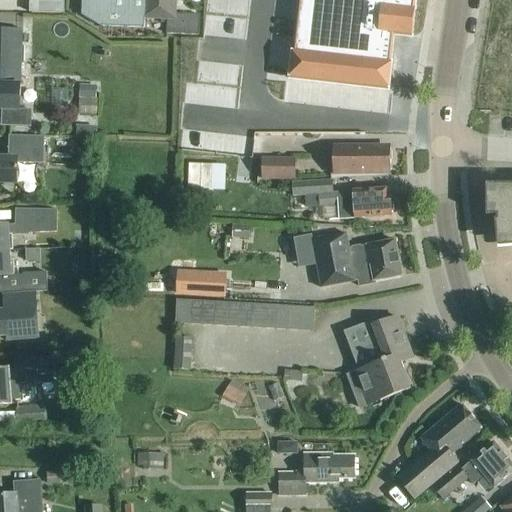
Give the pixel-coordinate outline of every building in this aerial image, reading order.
[(82,0),(83,2),(82,17),(100,17),(100,28),(144,29),(145,19),(166,20),(166,36),(198,36),(199,16),(176,16),(176,0),(82,0)] [(293,52),(290,80),(388,91),(391,64),(390,63),(393,36),(412,38),(415,10),(414,10),(414,0),(300,0),(294,53),(293,52)] [(511,0),(506,0),(501,99),(511,99),(511,0)] [(28,16),(63,16),(64,3),(28,2),(28,16)] [(21,111),(22,62),(25,62),(25,47),(22,47),(22,30),(0,29),(0,111),(1,111),(1,128),(31,129),(31,111),(21,111)] [(288,57),(291,38),(275,36),(272,55),(288,57)] [(96,100),(96,87),(79,86),(79,99),(96,100)] [(345,114),(360,114),(360,123),(392,124),(393,96),(345,95),(345,114)] [(79,100),(78,115),(98,116),(98,101),(79,100)] [(321,131),(346,131),(346,117),(321,117),(321,131)] [(96,139),(97,128),(76,126),(75,138),(96,139)] [(8,160),(0,159),(0,185),(17,186),(18,165),(43,166),(44,138),(9,137),(8,160)] [(367,147),(334,148),(335,176),(368,176),(368,174),(389,174),(389,162),(392,162),(391,152),(389,152),(389,149),(367,149),(367,147)] [(262,159),(262,181),(296,181),(296,159),(262,159)] [(332,181),(292,184),(293,198),(314,197),(319,197),(320,208),(339,206),(340,222),(352,221),(391,218),(390,216),(394,212),(393,203),(390,200),(389,198),(387,198),(386,189),(350,191),(350,193),(333,194),(332,181)] [(511,186),(500,187),(492,187),(495,218),(497,218),(497,222),(495,222),(497,239),(511,239),(511,186)] [(16,226),(0,226),(0,252),(9,252),(8,237),(29,236),(29,235),(56,234),(57,212),(17,211),(16,226)] [(249,240),(250,227),(232,227),(231,240),(249,240)] [(321,289),(358,282),(359,288),(375,285),(374,282),(402,277),(395,242),(349,250),(346,235),(312,241),(321,289)] [(25,251),(26,262),(40,261),(40,250),(25,251)] [(9,252),(0,252),(0,294),(47,293),(47,290),(46,276),(46,273),(22,275),(22,277),(10,277),(9,252)] [(224,275),(177,273),(176,297),(223,299),(224,275)] [(28,314),(37,315),(36,294),(5,296),(7,312),(0,312),(0,338),(9,338),(9,343),(30,342),(28,314)] [(63,309),(62,294),(44,296),(45,311),(63,309)] [(315,310),(190,303),(176,302),(175,325),(313,333),(315,310)] [(377,321),(343,333),(358,373),(347,377),(347,378),(351,388),(354,395),(359,409),(359,410),(410,391),(400,365),(413,360),(397,318),(379,325),(377,321)] [(190,372),(192,339),(175,338),(173,371),(190,372)] [(60,354),(50,354),(51,362),(60,362),(60,354)] [(9,373),(9,371),(0,371),(0,407),(12,407),(11,401),(20,400),(19,386),(27,386),(27,387),(55,385),(54,374),(49,374),(49,360),(38,361),(37,357),(15,358),(16,372),(9,373)] [(229,386),(221,398),(239,408),(246,396),(229,386)] [(15,403),(17,424),(45,421),(44,407),(19,409),(18,403),(15,403)] [(482,430),(462,406),(420,441),(430,452),(397,480),(415,501),(431,487),(432,488),(448,473),(458,464),(451,456),(482,430)] [(298,456),(298,444),(277,444),(277,456),(298,456)] [(448,473),(432,488),(443,501),(469,480),(473,485),(483,477),(494,490),(511,474),(511,466),(493,444),(460,472),(456,466),(459,464),(458,464),(448,473)] [(143,471),(155,471),(155,455),(137,455),(137,467),(143,467),(143,471)] [(303,456),(304,473),(296,473),(296,474),(279,474),(279,498),(305,497),(305,485),(337,484),(337,481),(355,481),(354,457),(333,457),(333,456),(303,456)] [(60,472),(46,473),(47,487),(61,486),(60,472)] [(42,511),(40,482),(13,483),(13,495),(0,496),(0,511),(42,511)] [(246,494),(246,498),(243,498),(243,510),(247,510),(246,511),(271,511),(271,510),(272,510),(272,494),(246,494)] [(464,511),(488,511),(491,510),(482,498),(464,511)] [(511,511),(511,499),(501,509),(504,511),(511,511)]
